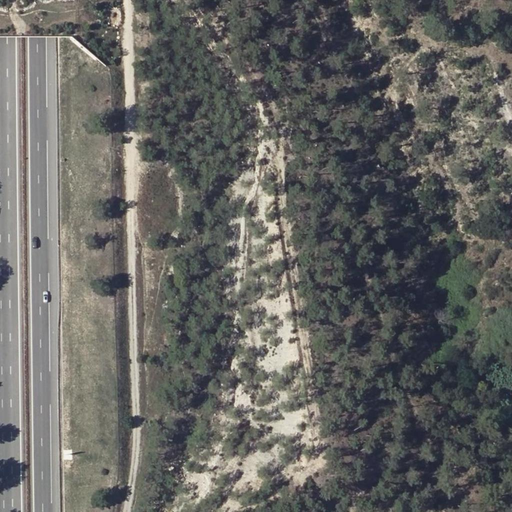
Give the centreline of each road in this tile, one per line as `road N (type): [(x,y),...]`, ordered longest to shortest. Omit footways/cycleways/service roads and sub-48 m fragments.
road 1 (track): [(127,511),(136,414),(125,0)]
road 2 (motorway): [(2,0),(10,511)]
road 3 (motorway): [(45,511),(38,0)]
